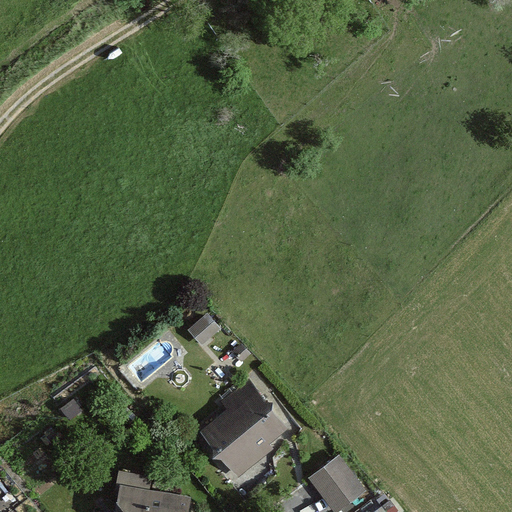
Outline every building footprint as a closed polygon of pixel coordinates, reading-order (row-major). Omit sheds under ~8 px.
[(189,330),(202,345),(222,329),(208,313),(189,330)] [(233,350),(242,361),(251,353),(242,343),(233,350)] [(223,406),(197,425),(238,480),(294,439),(248,379),(219,401),(223,406)] [(73,399),(60,409),(69,422),(82,412),(73,399)] [(342,511),(369,490),(339,453),(308,479),(335,511),(342,511)] [(187,511),(190,498),(120,484),(114,511),(187,511)]
